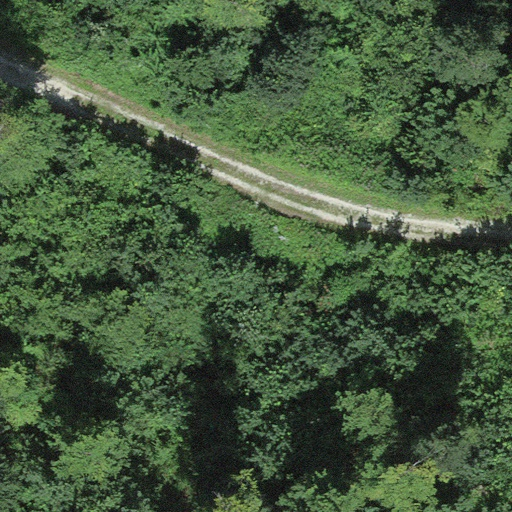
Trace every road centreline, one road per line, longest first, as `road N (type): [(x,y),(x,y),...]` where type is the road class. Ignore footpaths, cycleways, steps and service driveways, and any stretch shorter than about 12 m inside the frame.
road 1 (track): [(511,237),(267,183),(0,64)]
road 2 (track): [(0,233),(56,222),(254,226),(309,192)]
